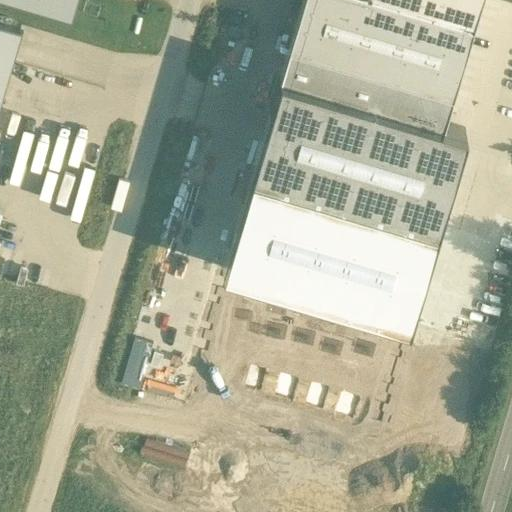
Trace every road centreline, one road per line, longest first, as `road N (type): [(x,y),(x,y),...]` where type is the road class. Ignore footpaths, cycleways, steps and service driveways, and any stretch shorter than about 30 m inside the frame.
road 1 (unclassified): [(36,511),(188,0)]
road 2 (unknown): [(151,125),(83,114),(53,122),(24,176),(16,221),(22,253),(97,306)]
